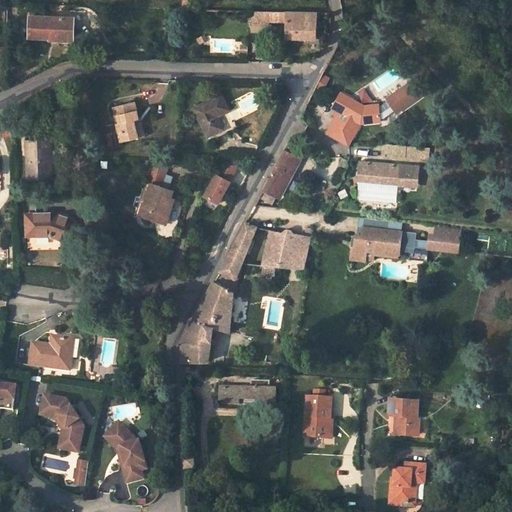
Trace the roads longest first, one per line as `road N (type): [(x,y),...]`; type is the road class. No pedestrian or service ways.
road 1 (residential): [(0,102),(75,68),(314,75)]
road 2 (unclassified): [(196,288),(314,75)]
road 3 (unclassified): [(183,511),(171,334),(196,288)]
road 4 (residential): [(14,303),(118,301),(196,288)]
